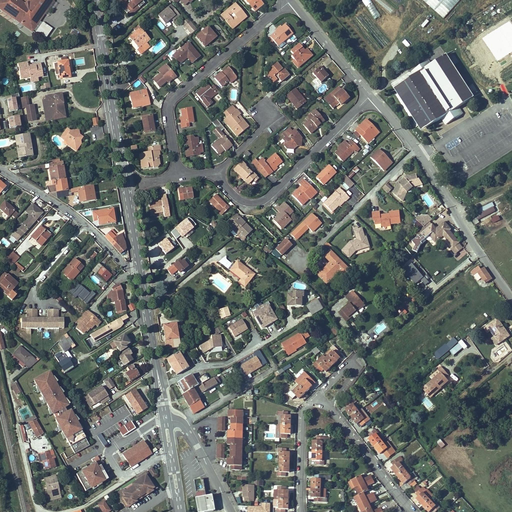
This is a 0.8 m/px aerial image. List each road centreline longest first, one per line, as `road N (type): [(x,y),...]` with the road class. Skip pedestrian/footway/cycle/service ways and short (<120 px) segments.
road 1 (residential): [(177,172),(170,99),(291,0)]
road 2 (residential): [(217,173),(236,197),(257,203),(371,96)]
road 3 (secondary): [(125,184),(95,0)]
road 4 (residential): [(417,149),(511,297)]
road 5 (residential): [(0,169),(74,214),(124,264),(140,267)]
road 6 (secondary): [(165,420),(140,267)]
road 7 (residential): [(417,149),(309,254)]
road 8 (residential): [(410,511),(326,406)]
road 9 (residential): [(291,0),(371,96)]
road 10 (residential): [(320,396),(303,408),(301,511)]
